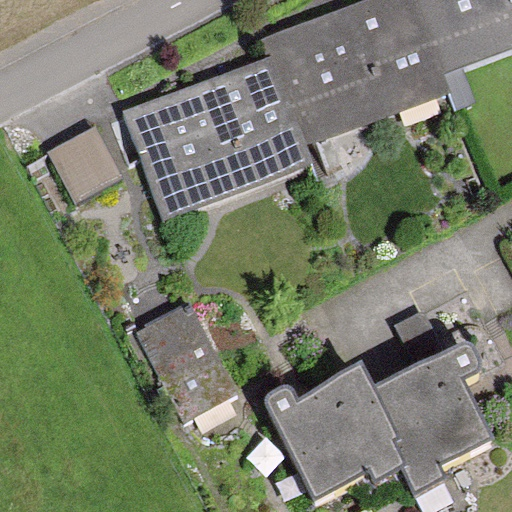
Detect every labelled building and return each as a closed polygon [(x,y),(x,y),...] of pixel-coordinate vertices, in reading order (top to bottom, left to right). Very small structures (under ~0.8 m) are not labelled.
[(445,105),(437,86),(404,0),(393,0),(258,51),(265,69),(300,160),(445,105)] [(511,0),(404,0),(437,86),(511,57),(511,0)] [(305,175),(300,160),(265,69),(129,121),(169,226),(305,175)] [(93,137),(38,164),(63,215),(118,188),(93,137)] [(136,332),(174,414),(222,392),(184,310),(136,332)] [(417,381),(366,404),(393,463),(414,508),(444,495),(436,477),(485,454),(456,390),(477,381),(465,356),(442,367),(421,319),(395,332),(417,381)] [(310,501),(393,463),(366,404),(355,379),(271,417),(310,501)]
